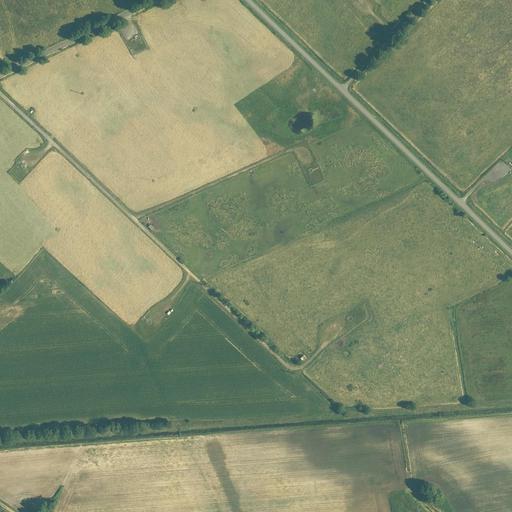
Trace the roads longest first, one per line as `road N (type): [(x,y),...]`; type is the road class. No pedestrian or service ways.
road 1 (unclassified): [(246,0),(511,253)]
road 2 (unclassified): [(0,75),(156,0)]
